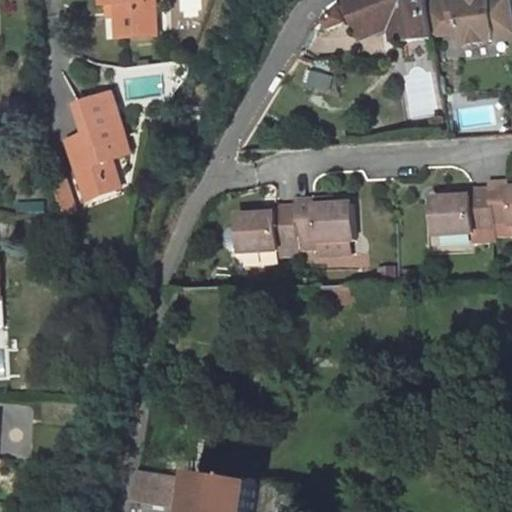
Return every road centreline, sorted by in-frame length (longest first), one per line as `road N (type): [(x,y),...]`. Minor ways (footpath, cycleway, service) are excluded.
road 1 (unclassified): [(210,176),(156,306),(118,511)]
road 2 (residential): [(210,176),(300,160),(489,150)]
road 3 (unclassified): [(321,0),(300,16),(210,176)]
